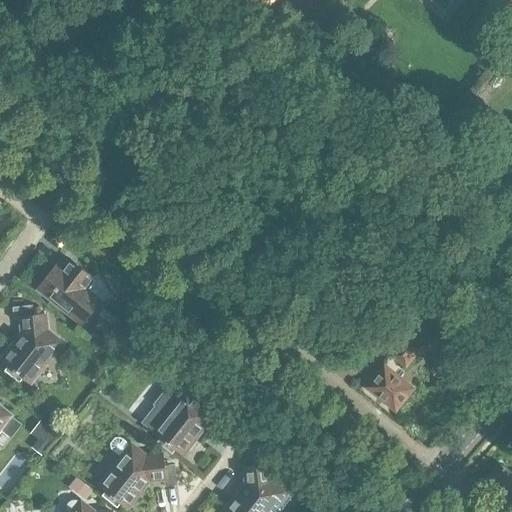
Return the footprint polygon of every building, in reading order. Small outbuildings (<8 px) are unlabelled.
[(511,0),(494,0),(508,11),(511,5),(511,0)] [(464,136),(481,117),(470,107),(453,126),(464,136)] [(111,295),(98,273),(93,277),(75,263),(68,272),(57,263),(38,288),(82,323),(98,302),(111,295)] [(45,366),(63,343),(46,329),(47,327),(45,313),(21,316),(23,332),(2,359),(13,369),(12,370),(17,374),(18,372),(30,381),(43,365),(45,366)] [(411,353),(417,346),(406,338),(392,355),(405,366),(412,356),(411,353)] [(368,386),(395,408),(411,388),(383,366),(368,386)] [(220,424),(217,401),(207,402),(206,396),(210,391),(190,375),(191,373),(187,370),(186,372),(182,369),(154,404),(168,414),(154,431),(166,440),(165,442),(169,445),(171,444),(182,453),(196,435),(195,434),(202,425),(204,426),(220,424)] [(21,423),(11,416),(0,406),(0,430),(10,438),(21,423)] [(41,419),(31,433),(48,447),(59,433),(41,419)] [(130,443),(123,438),(119,437),(115,437),(110,443),(111,448),(114,451),(120,456),(111,466),(113,468),(100,484),(111,494),(110,495),(115,499),(116,497),(127,507),(141,489),(140,488),(147,478),(149,480),(165,478),(162,454),(148,456),(147,457),(130,443)] [(271,511),(276,506),(281,510),(291,496),(269,479),(270,478),(269,469),(279,468),(277,451),(264,453),(265,464),(245,466),(247,483),(225,510),(228,511),(227,511),(271,511)] [(511,473),(501,464),(491,477),(493,479),(490,483),(511,501),(511,473)] [(112,511),(105,511),(94,511),(80,500),(76,499),(72,499),(69,500),(67,503),(66,507),(67,510),(67,511),(112,511)]
